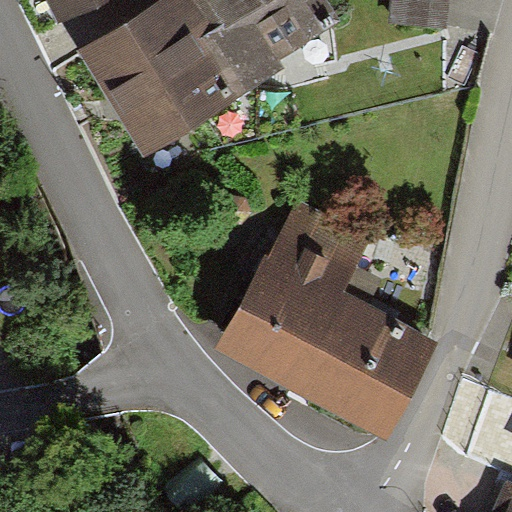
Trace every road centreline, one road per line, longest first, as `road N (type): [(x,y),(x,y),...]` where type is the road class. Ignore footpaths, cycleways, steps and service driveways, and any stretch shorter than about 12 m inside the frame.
road 1 (residential): [(325,511),(176,372),(0,55)]
road 2 (residential): [(511,91),(464,321),(370,511)]
